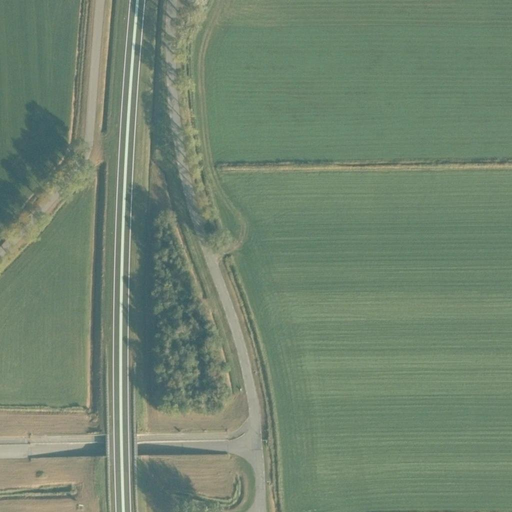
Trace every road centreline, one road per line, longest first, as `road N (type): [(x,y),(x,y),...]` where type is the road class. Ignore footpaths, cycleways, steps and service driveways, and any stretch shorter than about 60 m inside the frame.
road 1 (trunk): [(123,511),(120,297),(137,0)]
road 2 (tertiary): [(258,447),(233,324),(181,164),(171,0)]
road 3 (unclassified): [(0,256),(87,152),(101,0)]
road 4 (tertiary): [(0,452),(258,447)]
